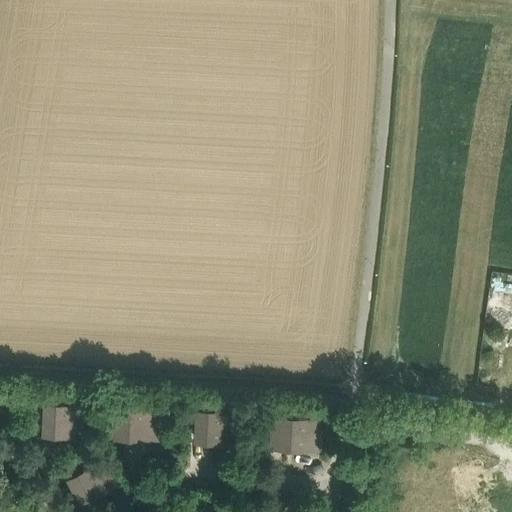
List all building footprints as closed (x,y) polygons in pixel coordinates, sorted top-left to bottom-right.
[(46,400),(46,411),(45,431),(82,433),(84,411),(82,410),(82,404),(46,400)] [(109,436),(160,439),(161,415),(157,414),(157,406),(111,403),(109,436)] [(195,407),(193,440),(237,443),(238,418),(234,418),(235,409),(195,407)] [(304,419),(274,417),(273,444),(305,446),(305,442),(319,443),(320,428),(316,428),(316,419),(314,419),(314,417),(305,416),(304,419)] [(101,461),(88,468),(70,478),(83,502),(119,483),(109,464),(104,466),(101,461)] [(272,511),(298,511),(284,500),(272,511)] [(212,511),(195,503),(190,511),(212,511)]
